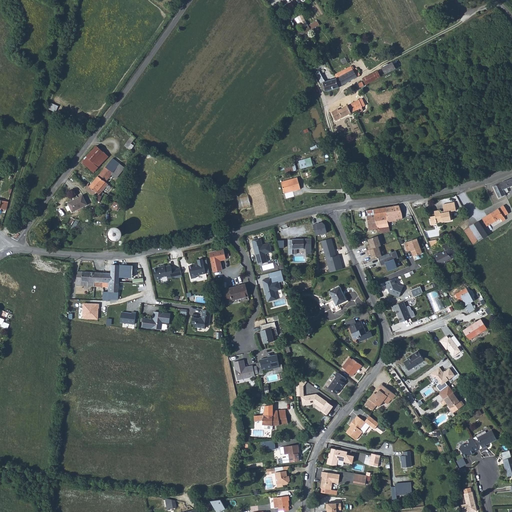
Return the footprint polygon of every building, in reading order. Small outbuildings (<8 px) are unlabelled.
[(296,5),(291,9),(295,14),(300,9),(296,5)] [(293,15),(289,19),(291,23),(295,30),(297,29),(296,27),(298,25),(294,19),(303,14),(300,9),(295,14),(293,15)] [(318,20),(310,25),(312,29),(320,24),(318,20)] [(310,25),(299,31),(302,36),(312,29),(310,25)] [(399,61),(386,67),(389,74),(402,67),(399,61)] [(354,66),(339,74),(341,77),(338,79),(341,85),(362,74),(360,69),(359,68),(356,70),(354,66)] [(381,72),(368,78),(370,83),(383,76),(381,72)] [(338,79),(327,82),(325,84),(328,91),(342,87),(341,85),(338,79)] [(365,98),(336,112),(340,120),(360,111),(362,114),(367,111),(364,105),(368,102),(365,98)] [(57,111),(59,105),(52,103),(50,109),(57,111)] [(134,133),(128,144),(132,146),(136,139),(138,136),(134,133)] [(102,142),(87,158),(98,168),(112,153),(102,142)] [(117,156),(96,182),(94,180),(92,183),(98,187),(101,183),(105,185),(110,179),(112,176),(114,178),(117,174),(115,172),(124,161),(117,156)] [(302,169),(314,165),(312,157),(299,160),(302,169)] [(124,161),(115,172),(117,174),(120,176),(129,165),(124,161)] [(301,178),(285,182),(288,193),(304,189),(301,178)] [(493,186),(499,198),(506,195),(505,193),(503,189),(507,188),(511,185),(511,178),(506,181),(493,186)] [(110,179),(105,185),(104,187),(107,190),(113,182),(110,179)] [(238,198),(241,208),(252,205),(249,195),(238,198)] [(83,196),(69,203),(73,212),(87,204),(83,196)] [(10,200),(0,198),(0,207),(4,208),(8,208),(10,200)] [(430,217),(431,225),(435,224),(437,222),(442,221),(442,222),(451,220),(449,212),(456,210),(454,202),(443,204),(444,211),(445,213),(441,213),(441,212),(439,210),(434,211),(435,216),(430,217)] [(403,218),(402,213),(399,205),(391,207),(389,207),(382,208),(374,209),(366,210),(367,216),(369,230),(379,229),(377,230),(378,232),(380,231),(381,233),(390,232),(389,226),(379,227),(375,221),(387,219),(387,222),(388,222),(395,221),(395,219),(403,218)] [(504,205),(482,219),(487,226),(501,218),(503,221),(506,219),(504,216),(508,213),(504,205)] [(387,219),(375,221),(379,227),(389,226),(388,222),(387,222),(387,219)] [(478,221),(470,227),(479,240),(487,235),(478,221)] [(325,235),(323,222),(313,224),(315,237),(325,235)] [(470,227),(464,230),(473,244),(479,240),(470,227)] [(122,232),(119,232),(117,232),(116,234),(115,236),(115,239),(117,241),(119,241),(121,241),(123,240),(124,238),(124,236),(123,234),(122,232)] [(378,236),(368,239),(370,245),(367,246),(369,250),(379,246),(381,246),(378,236)] [(336,256),(331,238),(321,241),(327,259),(336,256)] [(422,253),(417,238),(404,243),(407,251),(411,250),(413,256),(422,253)] [(252,241),(253,247),(257,263),(259,264),(268,262),(266,254),(272,252),(269,243),(262,245),(261,239),(252,241)] [(292,240),(292,249),(306,248),(306,254),(311,254),(311,239),(292,239),(292,240)] [(379,246),(369,250),(366,251),(368,255),(370,254),(372,260),(382,256),(379,246)] [(434,255),(440,266),(447,262),(447,261),(453,258),(455,256),(455,254),(455,252),(454,251),(452,249),(451,249),(449,249),(446,250),(439,254),(438,253),(434,255)] [(209,253),(214,272),(222,270),(220,260),(226,259),(224,250),(209,253)] [(398,258),(396,251),(391,253),(392,256),(380,261),(381,265),(386,264),(388,271),(397,267),(394,260),(398,258)] [(327,259),(331,273),(343,269),(339,255),(336,256),(327,259)] [(189,266),(191,279),(196,278),(196,276),(206,273),(203,260),(203,259),(198,260),(199,264),(189,266)] [(26,281),(34,284),(40,266),(32,263),(26,281)] [(111,273),(77,272),(76,285),(96,286),(96,289),(108,290),(108,291),(103,291),(103,301),(108,301),(108,299),(118,300),(119,282),(131,283),(132,266),(119,265),(119,274),(111,273)] [(112,265),(111,273),(119,274),(119,265),(112,265)] [(182,276),(180,268),(172,270),(171,265),(165,266),(165,265),(160,267),(160,268),(153,269),(154,274),(155,275),(156,280),(161,279),(162,277),(167,276),(167,278),(173,276),(173,278),(182,276)] [(281,289),(279,282),(284,281),(281,270),(269,273),(270,278),(262,280),(268,301),(277,299),(275,291),(281,289)] [(395,278),(384,282),(386,286),(387,286),(390,293),(399,297),(403,287),(398,285),(395,278)] [(230,290),(223,291),(226,300),(232,299),(232,300),(248,296),(245,284),(229,288),(230,290)] [(334,300),(334,302),(329,304),(333,313),(340,310),(338,305),(347,301),(340,286),(330,291),(334,300)] [(412,291),(414,297),(423,294),(420,288),(412,291)] [(466,288),(455,294),(459,301),(470,295),(466,288)] [(5,298),(17,301),(19,292),(8,289),(5,298)] [(432,298),(440,293),(438,290),(430,294),(432,298)] [(404,301),(392,306),(394,311),(396,310),(401,322),(411,318),(404,301)] [(98,305),(83,304),(83,319),(98,320),(98,305)] [(192,318),(192,323),(196,324),(195,327),(205,328),(205,325),(209,325),(211,310),(203,309),(202,319),(192,318)] [(143,327),(152,328),(162,329),(162,322),(169,323),(170,314),(154,311),(153,319),(153,322),(151,322),(151,319),(144,318),(143,327)] [(136,314),(122,312),(121,323),(135,325),(136,314)] [(355,319),(345,323),(347,326),(349,326),(352,333),(351,333),(354,339),(358,337),(358,338),(359,338),(361,341),(373,336),(371,331),(367,333),(365,334),(364,331),(366,331),(364,327),(363,327),(360,321),(356,323),(355,319)] [(481,319),(463,331),(469,340),(487,328),(481,319)] [(306,321),(302,322),(307,333),(313,331),(312,329),(309,329),(306,321)] [(275,322),(261,325),(262,330),(261,331),(264,343),(274,341),(273,336),(278,335),(275,322)] [(458,348),(461,345),(454,336),(451,339),(451,340),(450,341),(447,337),(440,342),(447,350),(448,349),(453,357),(460,352),(458,348)] [(408,359),(403,362),(409,370),(424,360),(418,351),(407,358),(408,359)] [(268,358),(261,360),(263,368),(266,368),(267,369),(273,368),(272,366),(279,365),(277,355),(270,356),(270,358),(268,358)] [(350,357),(342,367),(345,369),(353,359),(350,357)] [(345,369),(344,370),(352,376),(359,368),(360,369),(362,366),(353,359),(345,369)] [(244,360),(234,362),(237,380),(251,377),(251,376),(255,375),(255,374),(253,367),(253,365),(248,366),(248,368),(246,369),(245,367),(244,360)] [(436,385),(440,391),(448,385),(445,382),(455,375),(449,368),(443,372),(440,367),(430,374),(434,378),(435,377),(440,383),(436,385)] [(347,379),(337,372),(334,375),(336,377),(328,387),(337,394),(345,384),(344,383),(347,379)] [(381,384),(374,392),(376,394),(379,390),(381,391),(385,387),(381,384)] [(439,393),(444,399),(453,392),(449,386),(439,393)] [(370,399),(365,405),(373,410),(377,405),(379,406),(384,401),(385,402),(389,397),(391,399),(393,400),(396,395),(385,387),(381,391),(379,390),(376,394),(374,392),(369,399),(370,399)] [(441,401),(444,405),(447,403),(448,405),(450,408),(449,408),(453,413),(464,405),(461,401),(459,401),(453,392),(444,399),(441,401)] [(323,408),(327,402),(317,395),(314,396),(314,395),(302,397),(303,405),(316,403),(323,408)] [(334,407),(327,402),(323,408),(320,411),(328,416),(334,407)] [(288,423),(286,415),(286,410),(264,411),(264,415),(263,420),(263,424),(273,425),(280,425),(284,424),(288,423)] [(351,426),(346,432),(356,440),(363,432),(364,433),(370,425),(375,429),(379,423),(369,415),(365,421),(357,416),(355,419),(354,418),(351,423),(352,424),(351,426)] [(492,430),(477,438),(482,448),(483,449),(487,447),(486,445),(497,440),(492,430)] [(461,452),(464,457),(470,454),(471,454),(475,452),(479,450),(473,438),(473,437),(468,439),(470,442),(465,445),(463,444),(461,446),(460,447),(462,452),(461,452)] [(476,437),(473,438),(479,450),(482,448),(477,438),(476,437)] [(267,450),(276,450),(276,440),(262,440),(262,446),(267,446),(267,450)] [(298,445),(281,447),(281,451),(284,450),(285,454),(286,454),(287,454),(288,462),(299,461),(298,453),(299,453),(298,445)] [(347,451),(332,448),(330,453),(330,456),(329,455),(327,464),(337,466),(338,460),(345,461),(352,463),(354,456),(347,455),(347,451)] [(501,452),(503,460),(510,458),(508,450),(501,452)] [(412,467),(411,451),(404,452),(404,456),(401,457),(402,468),(412,467)] [(372,453),(369,464),(378,466),(380,455),(372,453)] [(503,460),(508,477),(511,475),(511,457),(510,458),(503,460)] [(289,466),(275,468),(276,473),(277,483),(282,482),(282,484),(287,483),(289,481),(289,476),(287,476),(286,471),(290,470),(289,466)] [(340,474),(322,471),(321,476),(323,477),(322,480),(322,481),(323,481),(323,483),(321,484),(321,487),(322,489),(331,490),(332,482),(339,483),(340,474)] [(355,483),(371,485),(372,475),(356,473),(355,483)] [(411,483),(395,484),(396,496),(412,495),(411,483)] [(466,504),(461,505),(462,511),(466,511),(468,511),(471,511),(477,511),(472,492),(464,494),(466,504)] [(289,496),(273,498),(275,508),(279,507),(279,511),(289,510),(288,501),(289,500),(289,496)] [(172,500),(165,498),(165,500),(166,507),(167,509),(173,508),(172,500)] [(219,511),(225,509),(220,500),(209,501),(215,511),(219,511)] [(341,510),(341,503),(326,504),(326,510),(327,510),(328,510),(328,511),(336,511),(337,510),(341,510)]
